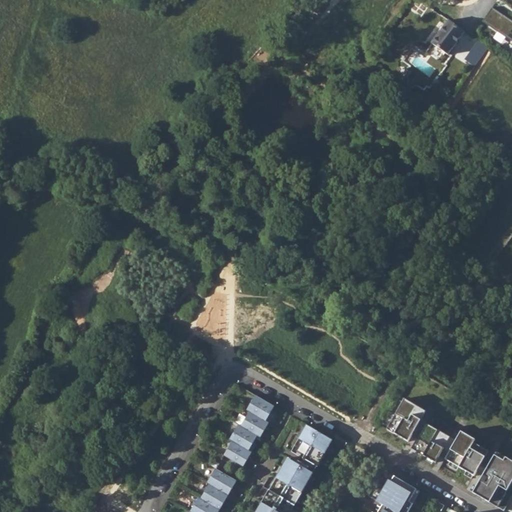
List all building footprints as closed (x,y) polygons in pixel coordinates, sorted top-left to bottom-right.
[(511,38),(511,17),(494,6),(484,20),(511,38)] [(429,38),(475,68),(490,47),(448,20),(444,26),(439,23),(429,38)] [(449,57),(430,44),(421,56),(411,48),(401,62),(408,67),(406,68),(405,70),(406,72),(408,73),(404,78),(407,80),(406,82),(406,86),(409,88),(413,87),(414,85),(423,91),(425,87),(428,90),(446,65),(444,64),(449,57)] [(254,394),(245,409),(248,411),(267,422),(272,414),(269,412),(273,405),(254,394)] [(387,429),(409,441),(427,411),(405,398),(387,429)] [(248,411),(239,425),(256,435),(260,427),(263,428),(267,422),(248,411)] [(412,448),(436,462),(451,437),(427,423),(412,448)] [(237,424),(228,439),(231,440),(250,451),(254,443),(251,442),(256,435),(239,425),(237,424)] [(333,440),(307,425),(291,452),(317,467),(333,440)] [(475,476),(491,448),(462,432),(446,459),(475,476)] [(231,440),(222,455),(238,464),(243,456),(246,458),(250,451),(231,440)] [(481,497),(504,511),(511,497),(511,462),(497,453),(477,487),(477,488),(484,492),(481,497)] [(291,511),(314,473),(288,458),(256,511),(291,511)] [(237,481),(216,469),(208,483),(210,485),(229,496),(237,481)] [(410,502),(417,489),(395,476),(379,502),(383,505),(387,507),(383,511),(408,511),(413,504),(410,502)] [(229,496),(210,485),(202,499),(220,510),(229,496)] [(473,493),(481,497),(484,492),(477,488),(473,493)] [(420,491),(417,489),(410,502),(413,504),(420,491)] [(202,499),(199,498),(191,511),(219,511),(220,510),(202,499)]
